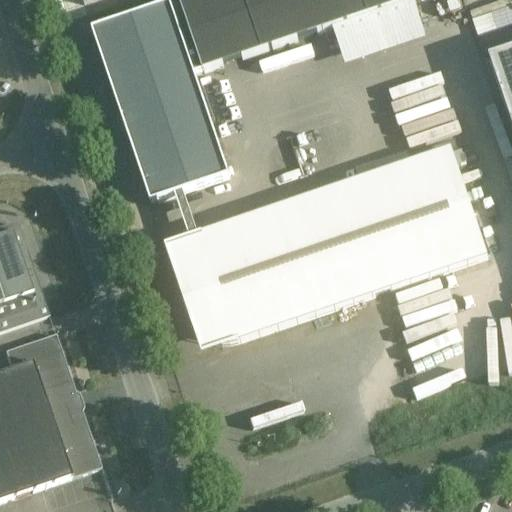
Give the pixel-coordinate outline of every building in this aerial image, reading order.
[(109,0),(82,0),(85,8),(109,0)] [(416,5),(414,0),(197,0),(93,36),(122,121),(118,132),(121,141),(131,147),(152,209),(231,183),(196,80),(416,5)] [(511,54),(489,62),(511,129),(511,54)] [(270,88),(286,139),(341,121),(325,70),(270,88)] [(464,193),(451,153),(165,250),(189,322),(192,328),(195,334),(200,339),(205,342),(211,345),(218,347),(225,348),(231,347),(238,346),(487,261),(474,223),(489,218),(479,188),(464,193)] [(19,232),(13,228),(0,232),(0,338),(50,322),(19,232)] [(76,397),(57,341),(6,357),(13,376),(0,380),(0,508),(102,474),(83,417),(85,413),(80,400),(76,397)]
